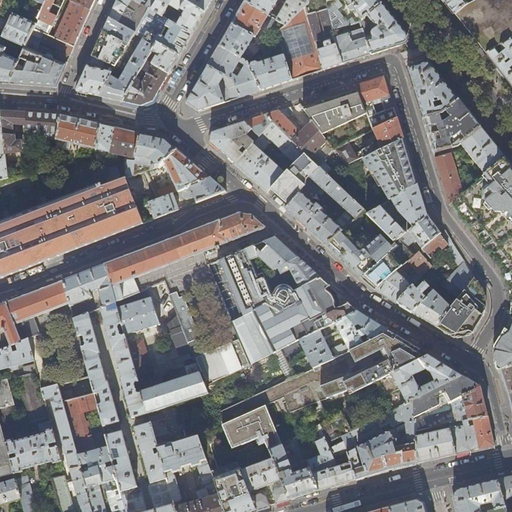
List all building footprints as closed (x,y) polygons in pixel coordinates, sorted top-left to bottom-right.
[(39,20),(47,0),(30,0),(24,14),(39,20)] [(48,36),(61,9),(52,5),(54,0),(47,0),(39,20),(34,30),(48,36)] [(74,47),(95,0),(71,0),(54,39),(74,47)] [(149,9),(141,4),(133,0),(116,0),(114,7),(109,18),(135,32),(149,9)] [(133,0),(141,4),(149,9),(149,8),(151,10),(157,0),(133,0)] [(202,15),(204,12),(183,0),(157,0),(151,10),(162,16),(169,5),(180,11),(180,10),(184,12),(179,22),(173,19),(171,22),(192,34),(202,15)] [(183,0),(204,12),(210,2),(211,0),(183,0)] [(268,15),(276,0),(246,0),(245,2),(268,15)] [(285,25),(304,7),(308,3),(308,0),(287,0),(276,18),(272,16),(271,17),(272,18),(285,25)] [(339,0),(308,0),(308,3),(304,7),(307,15),(315,13),(319,12),(328,9),(338,1),(339,0)] [(379,0),(345,0),(357,14),(355,14),(357,17),(359,16),(363,20),(368,16),(382,4),(379,0)] [(443,0),(455,15),(467,6),(477,0),(443,0)] [(511,0),(477,0),(467,6),(455,15),(482,49),(486,54),(511,39),(511,0)] [(348,22),(338,10),(342,6),(338,1),(328,9),(333,31),(356,24),(352,19),(348,22)] [(257,35),(268,15),(245,2),(238,15),(232,24),(254,37),(257,38),(258,36),(257,35)] [(406,44),(408,36),(394,19),(382,4),(368,16),(377,28),(375,30),(374,31),(372,34),(369,35),(371,38),(366,40),(371,55),(391,49),(397,47),(406,44)] [(318,51),(315,42),(307,15),(304,7),(285,25),(277,33),(285,56),(292,81),(309,75),(324,70),(318,51)] [(147,36),(157,42),(161,35),(167,26),(169,21),(162,16),(151,10),(149,8),(149,9),(135,32),(145,38),(147,36)] [(326,43),(334,40),(334,39),(332,35),(334,35),(333,31),(328,9),(319,12),(325,37),(325,39),(326,43)] [(26,47),(33,30),(34,30),(39,20),(24,14),(15,10),(3,38),(26,47)] [(321,38),(315,13),(307,15),(315,42),(320,41),(321,38)] [(128,44),(135,32),(109,18),(102,31),(128,44)] [(277,33),(285,25),(272,18),(259,40),(265,43),(277,33)] [(192,34),(171,22),(169,21),(167,26),(172,28),(165,39),(163,38),(164,36),(161,35),(157,42),(179,56),(185,45),(192,34)] [(241,58),(242,56),(254,37),(232,24),(222,42),(219,46),(241,58)] [(352,44),(366,40),(363,29),(348,34),(351,44),(352,44)] [(26,47),(36,52),(42,40),(71,54),(73,50),(74,47),(54,39),(48,36),(34,30),(33,30),(26,47)] [(115,67),(128,44),(102,31),(93,53),(91,56),(104,62),(109,64),(115,67)] [(135,32),(128,44),(115,67),(111,72),(122,79),(145,38),(135,32)] [(347,63),(367,57),(371,55),(366,40),(352,44),(351,44),(348,34),(334,39),(334,40),(343,64),(347,63)] [(146,60),(157,42),(147,36),(145,38),(122,79),(111,72),(98,96),(116,100),(122,101),(135,78),(140,71),(146,60)] [(242,56),(241,58),(248,62),(265,43),(259,40),(258,39),(249,53),(242,56)] [(511,39),(486,54),(509,83),(511,86),(511,39)] [(343,64),(334,40),(326,43),(325,44),(325,48),(318,51),(324,70),(326,70),(343,64)] [(13,75),(20,60),(6,54),(8,48),(5,47),(6,45),(1,42),(0,43),(0,82),(6,83),(10,84),(13,75)] [(179,56),(157,42),(146,60),(168,74),(170,72),(179,56)] [(241,58),(219,46),(214,56),(208,66),(225,76),(234,81),(239,98),(247,95),(257,92),(261,91),(251,68),(248,62),(241,58)] [(36,52),(26,47),(20,60),(13,75),(10,84),(37,85),(56,87),(66,66),(53,60),(52,56),(48,54),(45,56),(36,52)] [(111,72),(115,67),(109,64),(108,67),(103,65),(104,62),(91,56),(87,65),(76,91),(84,93),(98,96),(111,72)] [(292,81),(285,56),(271,61),(270,57),(268,57),(269,62),(259,65),(257,63),(253,65),(252,67),(251,68),(261,91),(280,85),(292,81)] [(158,91),(168,74),(146,60),(140,71),(141,72),(144,71),(147,66),(152,69),(143,83),(135,78),(122,101),(134,104),(141,106),(147,103),(151,101),(152,101),(158,91)] [(442,114),(446,111),(459,100),(443,81),(429,62),(407,69),(414,93),(422,120),(440,114),(442,114)] [(239,98),(234,81),(225,76),(208,66),(205,70),(186,103),(190,105),(199,111),(225,103),(239,98)] [(363,104),(369,102),(382,98),(389,95),(383,76),(381,77),(368,81),(359,84),(356,85),(358,90),(363,104)] [(323,135),(367,116),(363,104),(358,90),(355,91),(336,98),(302,109),(312,121),(323,135)] [(386,110),(373,115),(369,102),(363,104),(367,116),(372,130),(397,119),(389,95),(382,98),(386,110)] [(446,111),(451,117),(446,120),(442,122),(440,114),(422,120),(424,124),(431,148),(433,154),(457,147),(460,144),(481,127),(473,117),(459,100),(446,111)] [(284,109),(278,111),(285,118),(293,115),(291,107),(284,109)] [(13,125),(25,126),(26,113),(0,111),(5,155),(29,152),(29,147),(22,148),(21,140),(16,141),(15,135),(13,135),(13,125)] [(285,118),(278,111),(266,115),(271,121),(291,141),(300,132),(285,118)] [(30,131),(58,132),(60,115),(30,113),(26,113),(25,126),(25,131),(30,131)] [(96,149),(101,125),(79,120),(60,115),(58,132),(57,139),(57,140),(57,147),(63,148),(64,141),(96,149)] [(259,117),(242,123),(250,130),(257,136),(271,121),(266,115),(259,117)] [(372,130),(367,116),(323,135),(333,149),(344,144),(372,130)] [(400,129),(397,119),(372,130),(378,142),(360,150),(364,156),(403,138),(400,129)] [(282,171),(285,173),(304,153),(291,141),(271,121),(257,136),(253,142),(251,144),(261,151),(271,141),(290,160),(283,168),(284,169),(282,171)] [(300,132),(291,141),(304,153),(319,167),(325,173),(344,163),(333,149),(323,135),(312,121),(300,132)] [(243,145),(248,149),(251,144),(253,142),(245,135),(250,130),(242,123),(212,133),(211,137),(210,141),(226,155),(235,164),(244,152),(240,148),(243,145)] [(136,156),(140,133),(126,130),(115,128),(101,125),(96,149),(98,166),(105,164),(104,158),(107,159),(108,156),(125,160),(125,178),(133,175),(136,158),(136,156)] [(491,140),(481,127),(460,144),(485,175),(505,158),(491,140)] [(57,139),(58,132),(30,131),(30,142),(57,140),(57,139)] [(163,161),(177,149),(165,139),(158,137),(140,133),(136,156),(150,159),(149,170),(155,168),(163,161)] [(379,187),(381,186),(390,200),(391,200),(417,185),(416,181),(405,146),(403,138),(364,156),(363,157),(361,158),(370,174),(379,187)] [(248,149),(244,152),(235,164),(250,177),(267,192),(270,189),(285,173),(282,171),(261,151),(251,144),(248,149)] [(355,161),(344,144),(333,149),(344,163),(346,165),(355,161)] [(193,164),(177,149),(163,161),(178,191),(210,178),(193,164)] [(306,187),(307,178),(308,177),(319,167),(304,153),(270,189),(286,203),(289,206),(301,192),(306,187)] [(462,194),(450,154),(434,158),(435,160),(449,205),(450,204),(462,194)] [(149,170),(150,159),(136,156),(133,175),(147,171),(149,170)] [(511,166),(505,158),(485,175),(462,194),(450,204),(461,215),(459,216),(500,269),(503,274),(507,281),(508,285),(509,289),(511,296),(511,300),(511,303),(511,310),(510,314),(511,314),(511,324),(511,326),(511,329),(509,332),(504,330),(501,337),(494,346),(495,356),(495,361),(496,368),(499,370),(511,365),(511,166)] [(120,180),(116,167),(101,172),(106,185),(120,180)] [(308,177),(321,188),(345,210),(355,219),(364,211),(348,195),(325,173),(319,167),(308,177)] [(321,188),(308,177),(307,178),(306,187),(301,192),(309,200),(321,188)] [(0,278),(16,272),(31,267),(64,254),(120,233),(142,224),(125,178),(120,180),(106,185),(101,186),(100,184),(58,200),(0,221),(0,278)] [(218,185),(210,178),(178,191),(180,197),(187,200),(188,200),(194,197),(196,204),(226,192),(218,185)] [(422,200),(417,185),(391,200),(400,215),(399,216),(402,219),(403,218),(406,221),(399,228),(379,206),(367,213),(379,227),(393,242),(397,239),(408,231),(426,216),(422,200)] [(309,200),(301,192),(289,206),(286,209),(309,230),(326,246),(343,230),(334,222),(321,211),(322,209),(317,204),(315,205),(309,200)] [(179,210),(172,193),(148,202),(155,219),(179,210)] [(345,210),(334,222),(343,230),(355,219),(345,210)] [(133,278),(265,228),(252,215),(246,214),(240,213),(223,219),(105,265),(116,301),(139,292),(133,278)] [(406,247),(415,241),(422,249),(439,234),(433,225),(426,216),(408,231),(397,239),(406,247)] [(379,262),(391,252),(397,246),(393,242),(379,227),(375,230),(366,238),(363,235),(355,242),(343,230),(326,246),(349,266),(357,274),(362,278),(379,262)] [(439,234),(448,245),(450,247),(447,249),(458,266),(464,262),(444,230),(439,234)] [(448,245),(439,234),(422,249),(430,259),(448,245)] [(277,268),(298,257),(275,237),(264,242),(267,245),(261,251),(260,251),(254,245),(245,249),(250,260),(251,260),(258,257),(273,270),(277,268)] [(257,275),(251,260),(250,260),(245,249),(220,260),(245,318),(233,323),(240,339),(250,365),(300,340),(320,330),(335,322),(357,311),(348,303),(347,306),(344,308),(341,309),(340,308),(337,309),(335,309),(335,305),(335,304),(334,300),(333,299),(332,297),(329,293),(327,292),(327,289),(330,286),(324,281),(320,277),(299,289),(292,275),(269,285),(263,273),(257,275)] [(375,290),(396,272),(401,268),(403,266),(391,252),(379,262),(362,278),(370,285),(375,290)] [(432,267),(419,252),(414,256),(403,266),(401,268),(406,274),(413,268),(417,272),(407,283),(407,282),(408,281),(406,279),(405,281),(396,272),(375,290),(386,297),(397,303),(413,286),(432,267)] [(298,257),(277,268),(281,274),(289,269),(292,275),(299,289),(320,277),(299,259),(298,257)] [(457,300),(474,277),(464,262),(441,285),(457,300)] [(116,301),(105,265),(81,274),(63,281),(69,303),(70,306),(92,298),(90,292),(98,289),(103,306),(116,301)] [(480,321),(482,316),(483,316),(484,311),(485,307),(486,304),(486,302),(485,297),(484,293),(481,288),(474,277),(457,300),(450,309),(436,327),(453,338),(464,335),(473,333),(480,321)] [(40,335),(33,317),(69,303),(63,281),(21,298),(6,303),(0,305),(0,350),(1,350),(11,346),(21,342),(28,339),(35,337),(40,335)] [(412,313),(426,299),(423,295),(429,288),(424,283),(417,290),(413,286),(397,303),(398,304),(412,313)] [(436,327),(450,309),(433,292),(426,299),(412,313),(424,320),(436,327)] [(185,331),(190,342),(199,338),(183,299),(180,300),(177,293),(171,295),(185,331)] [(160,323),(151,298),(118,307),(122,323),(125,334),(125,335),(160,323)] [(122,323),(118,307),(116,301),(103,306),(101,307),(113,349),(114,349),(122,378),(121,378),(132,417),(148,413),(142,393),(139,393),(137,392),(134,384),(134,383),(135,382),(136,381),(138,381),(128,344),(125,335),(125,334),(122,335),(119,333),(118,326),(119,324),(122,323)] [(347,346),(350,351),(351,351),(385,335),(388,330),(368,318),(357,311),(335,322),(347,346)] [(107,381),(99,353),(101,353),(88,312),(73,318),(78,335),(81,335),(84,336),(85,342),(84,345),(81,346),(89,376),(94,393),(98,392),(100,394),(102,402),(100,404),(97,405),(103,426),(119,421),(108,381),(107,381)] [(223,424),(277,400),(285,397),(291,412),(328,398),(349,390),(351,394),(393,373),(399,370),(429,356),(411,345),(410,344),(388,330),(385,335),(351,351),(350,351),(334,359),(313,368),(217,412),(223,424)] [(334,359),(331,351),(320,330),(300,340),(313,368),(334,359)] [(190,342),(185,331),(172,336),(180,356),(193,351),(190,342)] [(49,387),(35,337),(28,339),(34,360),(35,364),(37,371),(42,389),(49,387)] [(199,338),(190,342),(193,351),(196,358),(207,353),(201,337),(199,338)] [(0,369),(34,360),(28,339),(21,342),(11,346),(1,350),(2,355),(0,355),(0,369)] [(202,372),(207,386),(251,366),(250,365),(240,339),(207,353),(196,358),(202,372)] [(138,381),(141,391),(157,386),(143,340),(128,344),(138,381)] [(350,351),(347,346),(345,347),(344,345),(331,351),(334,359),(350,351)] [(413,401),(462,377),(446,367),(429,356),(399,370),(393,373),(407,404),(413,401)] [(37,371),(35,364),(23,367),(25,374),(37,371)] [(511,365),(499,370),(506,388),(507,394),(511,408),(511,365)] [(157,386),(141,391),(142,393),(148,413),(210,393),(207,386),(202,372),(157,386)] [(47,416),(34,373),(18,377),(30,421),(47,416)] [(72,384),(71,381),(58,385),(63,402),(94,393),(89,376),(76,380),(77,384),(75,385),(74,384),(73,384),(72,384)] [(436,400),(444,396),(449,405),(450,405),(476,392),(475,389),(478,386),(463,377),(462,377),(413,401),(414,418),(439,407),(436,400)] [(0,407),(14,403),(7,378),(0,380),(0,407)] [(82,511),(92,511),(85,487),(76,453),(63,402),(58,385),(49,387),(42,389),(44,399),(54,397),(55,401),(52,402),(82,511)] [(483,401),(480,388),(478,386),(475,389),(476,392),(450,405),(452,410),(456,409),(465,407),(469,421),(488,417),(483,401)] [(358,448),(385,435),(383,430),(393,425),(395,428),(399,426),(399,425),(405,423),(406,425),(397,430),(401,444),(416,442),(416,439),(416,438),(415,421),(414,421),(414,418),(413,401),(407,404),(351,432),(345,416),(332,420),(321,426),(330,449),(344,442),(347,453),(356,449),(358,448)] [(18,424),(12,405),(0,408),(0,409),(5,428),(18,424)] [(281,445),(266,406),(223,426),(232,448),(259,438),(260,442),(264,440),(268,451),(270,450),(281,445)] [(490,422),(489,417),(488,417),(469,421),(450,426),(456,455),(491,448),(495,447),(490,422)] [(167,433),(163,419),(150,422),(151,423),(155,437),(167,433)] [(61,461),(50,421),(39,424),(41,433),(14,440),(14,439),(5,441),(14,472),(14,473),(22,471),(22,469),(53,461),(53,463),(61,461)] [(0,476),(14,472),(5,441),(0,423),(0,476)] [(165,472),(160,454),(155,455),(153,449),(158,448),(158,447),(155,437),(151,423),(135,427),(151,483),(149,487),(155,509),(147,511),(141,490),(137,486),(122,431),(106,435),(108,444),(112,460),(118,459),(119,464),(114,466),(117,478),(121,491),(126,511),(176,511),(175,507),(174,504),(167,478),(165,472)] [(318,490),(311,470),(334,459),(330,449),(321,426),(309,431),(314,444),(317,443),(321,456),(307,461),(309,467),(293,473),(282,444),(281,445),(270,450),(273,458),(289,499),(304,495),(318,490)] [(456,455),(450,426),(441,427),(442,432),(429,435),(428,432),(421,434),(421,437),(416,438),(416,439),(416,442),(416,444),(417,464),(434,460),(456,455)] [(385,435),(358,448),(365,468),(367,476),(387,471),(390,470),(417,464),(416,444),(399,448),(396,441),(397,441),(394,431),(385,435)] [(196,463),(206,460),(199,435),(158,447),(158,448),(160,454),(165,472),(172,470),(196,463)] [(347,453),(344,442),(330,449),(334,459),(311,470),(318,490),(352,481),(355,480),(353,471),(347,453)] [(85,487),(117,478),(114,466),(112,460),(108,444),(76,453),(85,487)] [(353,471),(361,469),(357,457),(357,454),(356,449),(347,453),(353,471)] [(289,499),(273,458),(241,469),(242,469),(257,509),(270,505),(267,496),(261,493),(255,495),(254,490),(258,489),(259,489),(270,484),(276,503),(289,499)] [(213,478),(206,460),(196,463),(206,489),(198,492),(200,500),(219,494),(213,478)] [(248,511),(257,509),(242,469),(241,469),(240,464),(235,466),(236,469),(235,470),(235,471),(213,478),(219,494),(224,511),(248,511)] [(361,469),(353,471),(355,480),(366,477),(367,476),(365,468),(361,469)] [(62,511),(74,511),(63,469),(51,471),(62,511)] [(174,504),(175,507),(183,505),(174,476),(174,475),(172,470),(165,472),(167,478),(174,504)] [(36,511),(27,476),(16,480),(20,498),(24,511),(36,511)] [(511,476),(499,479),(497,480),(503,502),(511,494),(511,476)] [(126,511),(121,491),(117,478),(85,487),(92,511),(126,511)] [(0,504),(20,498),(16,480),(15,479),(0,483),(0,504)] [(503,502),(497,480),(477,485),(457,489),(455,493),(453,496),(457,511),(480,511),(479,508),(481,505),(489,503),(492,504),(494,509),(504,506),(503,502)] [(200,500),(183,505),(175,507),(176,511),(224,511),(219,494),(200,500)] [(389,506),(390,511),(426,511),(424,503),(420,501),(417,499),(406,502),(389,506)]
